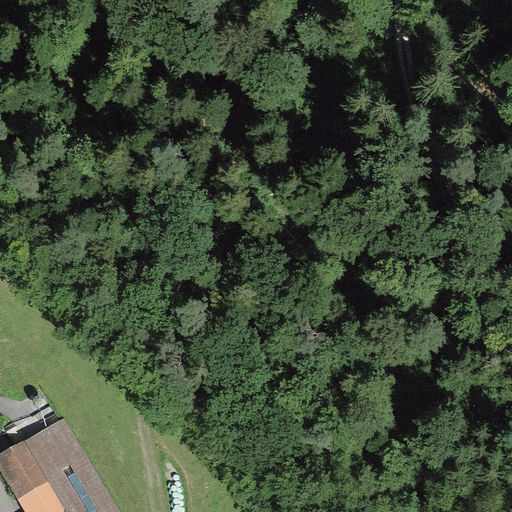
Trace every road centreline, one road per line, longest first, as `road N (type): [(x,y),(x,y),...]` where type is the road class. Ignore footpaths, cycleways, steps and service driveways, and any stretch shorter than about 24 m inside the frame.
road 1 (track): [(0,242),(131,358),(160,511)]
road 2 (track): [(511,306),(443,189),(411,97),(402,0)]
road 3 (track): [(131,358),(290,511)]
